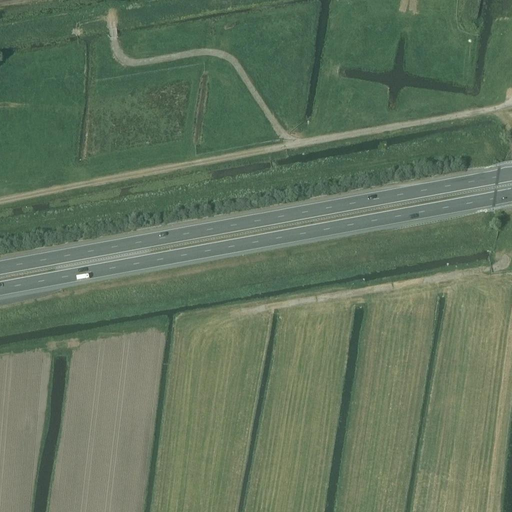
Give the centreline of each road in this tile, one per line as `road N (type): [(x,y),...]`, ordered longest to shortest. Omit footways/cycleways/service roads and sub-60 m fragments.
road 1 (track): [(0,203),(511,105)]
road 2 (trunk): [(0,289),(511,195)]
road 3 (trunk): [(511,174),(0,268)]
road 4 (track): [(234,313),(496,267),(511,257)]
road 5 (track): [(290,145),(230,59),(201,52),(128,62),(116,51),(112,28)]
